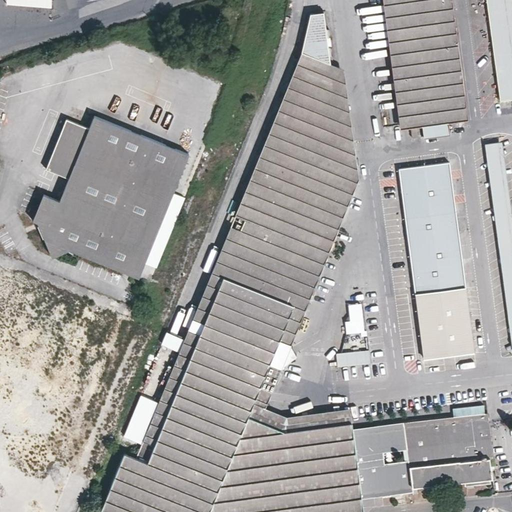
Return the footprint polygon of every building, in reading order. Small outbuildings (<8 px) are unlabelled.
[(410,127),(393,0),(383,0),(401,128),(410,127)] [(460,121),(444,0),(393,0),(410,127),(423,125),(424,137),(450,134),(448,122),(460,121)] [(451,0),(444,0),(460,121),(468,120),(451,0)] [(511,99),(511,0),(486,0),(500,101),(511,99)] [(223,276),(313,56),(302,51),(144,440),(155,445),(223,276)] [(223,276),(306,309),(319,275),(308,270),(346,177),(357,181),(353,143),(342,144),(331,63),(313,56),(223,276)] [(344,68),(331,63),(342,144),(353,143),(344,68)] [(420,128),(411,129),(412,137),(421,136),(420,128)] [(511,220),(501,141),(485,143),(511,344),(511,220)] [(450,163),(398,170),(415,297),(416,296),(465,290),(466,290),(450,163)] [(308,270),(319,275),(357,181),(346,177),(308,270)] [(159,267),(187,197),(181,195),(153,265),(159,267)] [(14,272),(0,309),(0,437),(19,444),(11,465),(43,476),(49,458),(94,474),(147,326),(107,312),(101,329),(72,319),(80,295),(14,272)] [(155,445),(150,462),(219,492),(248,416),(260,386),(272,391),(306,309),(223,276),(155,445)] [(465,290),(416,296),(424,361),(473,354),(465,290)] [(362,304),(350,306),(350,314),(346,322),(347,334),(365,332),(362,304)] [(364,353),(338,354),(339,366),(365,365),(364,353)] [(285,431),(351,422),(349,408),(286,416),(266,407),(272,391),(260,386),(248,416),(285,431)] [(455,420),(405,427),(413,493),(498,482),(489,412),(455,417),(455,420)] [(285,431),(248,416),(219,492),(150,462),(127,453),(103,511),(104,511),(363,511),(364,511),(363,500),(354,433),(352,428),(351,422),(285,431)] [(405,427),(455,420),(455,417),(404,422),(405,427)] [(413,493),(404,422),(393,424),(394,428),(354,433),(363,500),(413,493)] [(354,433),(394,428),(393,424),(352,428),(354,433)]
